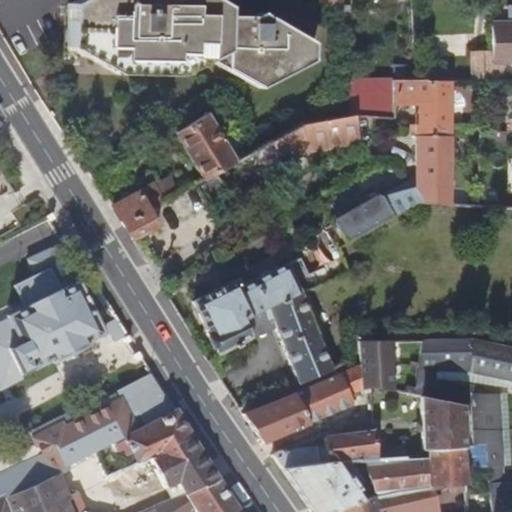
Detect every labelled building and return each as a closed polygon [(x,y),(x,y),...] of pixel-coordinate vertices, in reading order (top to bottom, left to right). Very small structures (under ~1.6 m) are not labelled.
[(310,58),(310,42),(295,33),(279,32),(279,24),(252,24),(252,16),(225,15),(225,6),(208,6),(208,0),(85,0),(86,4),(67,5),(67,50),(83,49),(83,59),(102,59),(102,68),(171,69),(171,64),(187,65),(187,59),(221,59),(238,59),(238,68),(238,76),(277,77),(278,69),(291,69),(292,67),(292,60),(309,60),(310,58)] [(312,0),(327,9),(332,0),(312,0)] [(342,16),(346,7),(334,1),(330,10),(342,16)] [(511,24),(490,24),(490,51),(473,51),(474,81),(478,81),(502,81),(502,61),(511,61),(511,24)] [(238,68),(238,59),(221,59),(221,68),(238,68)] [(395,98),(395,81),(395,79),(348,78),(348,97),(395,98)] [(450,204),(448,81),(414,81),(395,81),(395,98),(394,104),(417,104),(423,104),(424,119),(417,119),(417,177),(382,197),(381,196),(379,196),(376,197),(335,219),(333,225),(336,246),(415,202),(450,204)] [(218,144),(203,115),(173,134),(197,181),(229,165),(218,144)] [(349,149),(349,120),(348,120),(294,126),(291,133),(263,147),(270,166),(306,155),(308,155),(349,149)] [(504,142),(505,132),(491,132),(491,141),(504,142)] [(242,158),(232,137),(218,144),(229,165),(242,158)] [(105,200),(125,188),(115,169),(94,182),(105,200)] [(135,193),(110,207),(132,243),(156,228),(144,208),(160,200),(152,184),(135,193)] [(243,319),(298,293),(309,288),(344,271),(337,259),(312,272),(304,258),(253,282),(248,281),(246,281),(238,285),(235,281),(192,302),(218,354),(251,338),(243,319)] [(23,308),(5,317),(18,343),(3,350),(17,377),(50,360),(52,364),(87,346),(86,343),(103,335),(76,282),(58,290),(47,268),(12,286),(23,308)] [(336,354),(309,288),(298,293),(327,357),(336,354)] [(327,357),(298,293),(243,319),(251,338),(254,343),(273,334),(272,331),(275,329),(298,384),(332,369),(327,357)] [(511,511),(511,348),(467,339),(429,341),(428,347),(424,367),(463,365),(511,376),(511,486),(503,487),(499,397),(474,397),(475,407),(475,450),(466,451),(465,469),(488,468),(490,511),(511,511)] [(428,347),(429,341),(398,342),(398,349),(417,348),(428,347)] [(398,349),(398,342),(357,343),(359,366),(362,390),(373,390),(394,390),(394,385),(398,349)] [(424,367),(428,347),(417,348),(408,387),(420,388),(424,367)] [(362,390),(359,366),(341,373),(348,395),(362,390)] [(308,423),(351,403),(348,395),(341,373),(294,393),(308,423)] [(164,406),(153,391),(137,402),(148,417),(164,406)] [(308,423),(294,393),(241,415),(262,445),(308,423)] [(466,451),(466,408),(419,396),(420,459),(428,460),(428,451),(466,451)] [(88,432),(124,413),(117,399),(72,422),(80,437),(88,432)] [(58,474),(93,456),(175,414),(170,406),(131,426),(124,413),(88,432),(93,440),(84,445),(80,437),(72,422),(45,436),(48,442),(0,462),(0,501),(11,496),(57,475),(58,474)] [(154,455),(189,437),(184,429),(175,414),(93,456),(98,464),(103,461),(120,451),(123,458),(128,456),(133,465),(148,458),(154,455)] [(375,433),(374,426),(365,427),(367,434),(375,433)] [(367,434),(365,427),(350,429),(351,436),(367,434)] [(93,440),(88,432),(80,437),(84,445),(93,440)] [(376,450),(375,433),(367,434),(351,436),(322,439),(323,446),(325,465),(342,463),(363,460),(377,458),(376,450)] [(217,483),(189,437),(154,455),(148,458),(165,489),(167,488),(177,484),(184,496),(217,483)] [(325,465),(323,446),(314,447),(315,447),(316,449),(318,466),(325,465)] [(280,471),(318,466),(316,449),(268,453),(280,471)] [(399,458),(398,449),(376,450),(377,458),(399,458)] [(465,487),(465,469),(466,451),(428,451),(428,460),(428,488),(438,488),(465,488),(465,487)] [(428,488),(428,460),(420,459),(399,458),(377,458),(363,460),(376,494),(428,488)] [(310,511),(329,511),(362,499),(342,463),(325,465),(318,466),(280,471),(310,511)] [(84,511),(77,495),(68,499),(57,475),(11,496),(0,501),(0,511),(84,511)] [(235,511),(236,511),(217,483),(184,496),(157,507),(158,511),(190,511),(194,511),(235,511)] [(424,511),(439,509),(438,488),(428,488),(376,494),(371,496),(378,511),(424,511)] [(378,511),(371,496),(362,499),(329,511),(378,511)]
